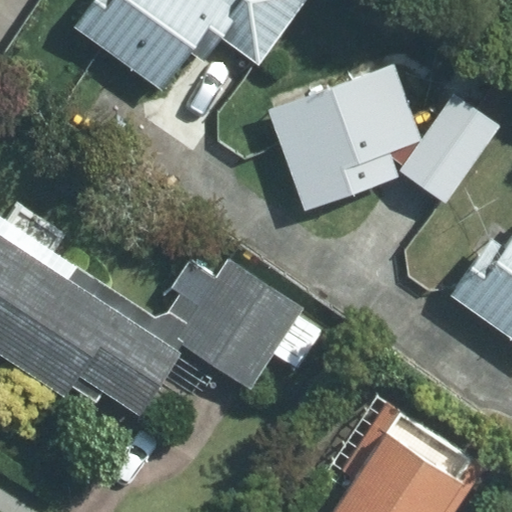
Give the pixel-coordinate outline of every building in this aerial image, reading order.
[(215,33),(251,60),(295,0),(85,0),(67,24),(152,87),(180,49),(195,59),(215,33)] [(413,136),(386,58),(265,99),(297,197),(397,162),(438,191),(489,118),(447,88),(413,136)] [(484,233),(446,286),(511,333),(511,218),(495,242),(484,233)] [(0,232),(0,346),(55,384),(68,362),(129,403),(176,334),(242,377),(264,343),(290,360),(314,323),(289,305),(292,301),(219,254),(208,271),(182,254),(165,281),(176,288),(163,306),(147,308),(67,255),(57,270),(0,232)] [(348,468),(319,511),(444,511),(477,463),(381,399),(339,462),(348,468)]
